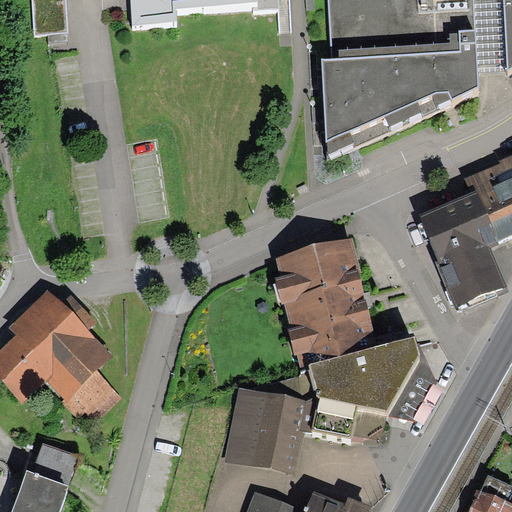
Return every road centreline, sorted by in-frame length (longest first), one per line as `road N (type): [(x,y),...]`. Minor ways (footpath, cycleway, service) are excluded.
road 1 (residential): [(110,511),(172,312),(176,270)]
road 2 (residential): [(376,192),(448,339),(486,373)]
road 3 (residential): [(376,192),(176,270)]
road 4 (primary): [(411,511),(486,373)]
road 5 (residential): [(511,127),(376,192)]
road 6 (residential): [(176,270),(29,278)]
road 7 (residential): [(0,147),(29,278)]
